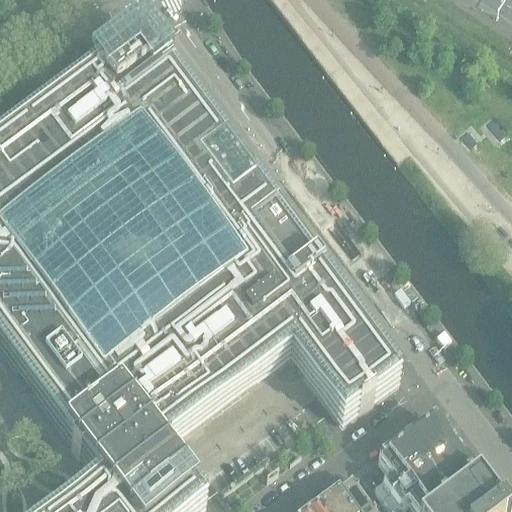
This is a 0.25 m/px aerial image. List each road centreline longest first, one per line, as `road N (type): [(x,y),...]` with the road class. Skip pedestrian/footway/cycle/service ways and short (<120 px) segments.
road 1 (tertiary): [(153,0),(444,385)]
road 2 (residential): [(279,511),(444,385)]
